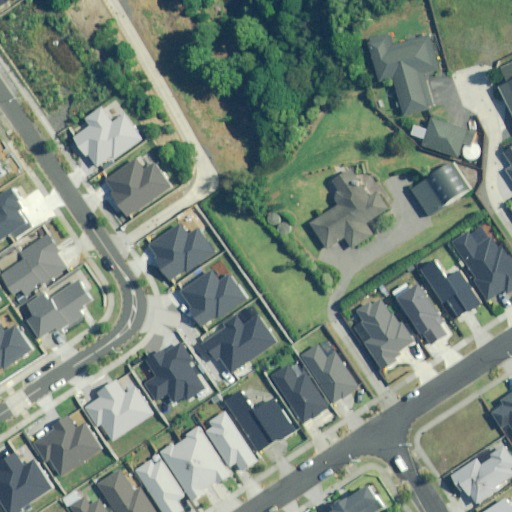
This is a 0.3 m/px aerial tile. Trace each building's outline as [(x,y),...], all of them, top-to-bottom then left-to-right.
[(440,70),(431,36),(393,45),(391,34),(371,39),(381,81),(395,78),(405,115),(433,108),(425,73),(440,70)] [(511,64),(502,69),(509,83),(500,87),(511,111),(511,64)] [(90,126),(73,137),(85,155),(88,153),(97,167),(140,138),(124,113),(110,122),(100,108),(85,118),(90,126)] [(468,130),(433,118),(429,129),(415,125),(412,134),(427,139),(424,146),(459,157),(468,130)] [(477,147),(467,146),(466,158),(476,159),(477,147)] [(136,160),(106,180),(115,193),(111,195),(126,217),(171,187),(156,164),(144,172),(136,160)] [(468,191),(451,165),(413,189),(430,216),(468,191)] [(370,197),(353,170),(331,183),(343,202),(311,222),(328,248),(346,237),(353,248),(374,235),(366,223),(390,209),(379,192),(370,197)] [(21,207),(10,190),(0,196),(0,238),(10,232),(14,237),(28,227),(17,210),(21,207)] [(500,249),(480,223),(468,232),(453,244),(480,278),(476,281),(492,302),(505,292),(508,297),(511,293),(511,257),(504,247),(500,249)] [(181,226),(149,248),(157,260),(153,263),(167,284),(187,270),(188,272),(215,254),(198,230),(188,236),(181,226)] [(24,260),(2,275),(13,293),(21,288),(26,295),(66,268),(54,251),(57,249),(47,235),(20,253),(24,260)] [(445,273),(436,260),(423,270),(448,306),(451,304),(461,319),(484,303),(457,264),(445,273)] [(213,269),(181,291),(189,303),(185,306),(199,326),(217,314),(219,316),(247,297),(230,272),(220,279),(213,269)] [(34,315),(28,319),(42,340),(81,314),(79,310),(91,302),(77,281),(47,301),(43,295),(27,306),(34,315)] [(445,322),(422,285),(401,298),(424,335),(445,322)] [(402,352),(415,342),(382,297),(357,315),(374,338),(366,344),(385,370),(405,355),(402,352)] [(228,329),(203,346),(214,362),(220,358),(230,373),(275,342),(258,316),(244,325),(237,316),(225,324),(228,329)] [(0,328),(0,368),(1,369),(30,349),(15,326),(4,334),(0,328)] [(162,350),(145,361),(154,375),(146,381),(158,399),(167,393),(176,407),(204,387),(188,363),(192,361),(180,344),(165,354),(162,350)] [(329,359),(320,345),(303,356),(335,405),(362,388),(338,353),(329,359)] [(299,379),(289,365),(273,376),(304,423),(329,407),(307,374),(299,379)] [(101,397),(85,408),(97,426),(102,423),(114,441),(153,415),(134,388),(125,394),(116,381),(97,393),(101,397)] [(256,412),(242,391),(227,401),(262,454),(297,431),(276,398),(256,412)] [(511,395),(505,401),(507,405),(494,413),(505,430),(511,426),(511,395)] [(259,461),(227,412),(214,420),(217,425),(208,431),(232,467),(238,462),(244,471),(259,461)] [(50,433),(34,443),(47,462),(51,459),(63,477),(102,451),(84,423),(74,430),(65,416),(47,428),(50,433)] [(231,475),(201,429),(163,454),(193,500),(231,475)] [(480,458),(451,477),(463,495),(470,491),(478,504),(498,490),(496,487),(511,476),(511,469),(511,468),(511,455),(504,444),(480,459),(480,458)] [(0,464),(2,468),(0,469),(0,496),(10,511),(14,511),(50,488),(32,462),(24,467),(15,453),(0,462),(0,464)] [(185,496),(159,457),(137,471),(163,511),(181,511),(184,510),(178,500),(185,496)] [(113,511),(156,511),(141,487),(134,491),(120,468),(96,483),(104,497),(113,511)] [(381,511),(386,509),(372,487),(338,508),(339,510),(336,511),(381,511)] [(70,502),(76,511),(113,511),(104,497),(94,504),(87,492),(70,502)] [(511,511),(511,495),(486,511),(511,511)]
